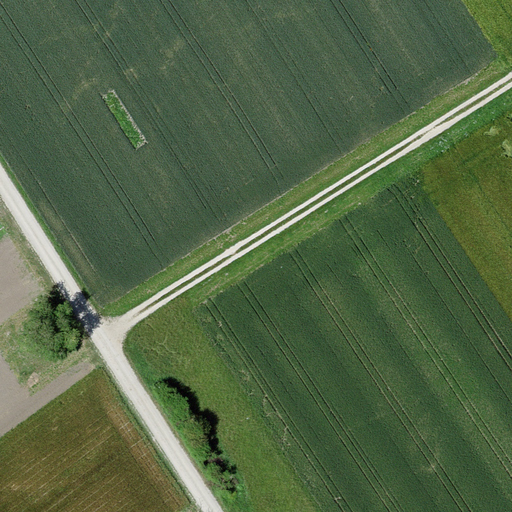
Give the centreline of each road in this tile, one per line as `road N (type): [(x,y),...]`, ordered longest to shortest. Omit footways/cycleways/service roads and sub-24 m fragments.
road 1 (track): [(102,332),(511,81)]
road 2 (track): [(219,511),(0,173)]
